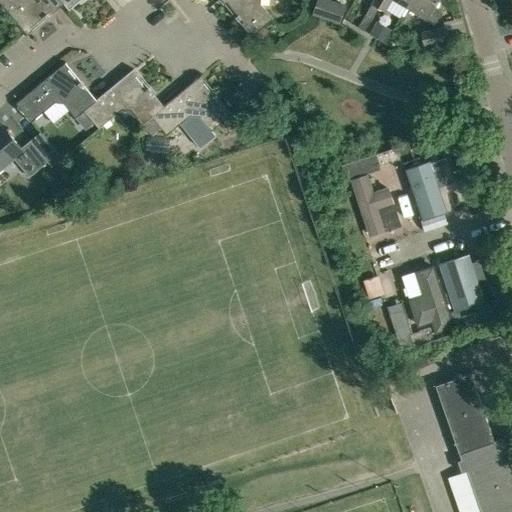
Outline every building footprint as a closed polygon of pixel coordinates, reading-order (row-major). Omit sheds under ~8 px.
[(0,0),(0,1),(25,32),(27,34),(64,4),(60,0),(0,0)] [(60,0),(64,4),(69,10),(81,0),(60,0)] [(221,0),(252,37),(273,19),(261,5),(261,0),(221,0)] [(344,6),(325,0),(319,0),(315,14),(338,22),(344,6)] [(364,32),(378,8),(382,0),(374,0),(358,28),(364,32)] [(391,0),(393,0),(406,8),(410,0),(382,0),(378,8),(385,12),(391,0)] [(410,0),(406,8),(434,24),(442,11),(435,7),(439,0),(410,0)] [(391,30),(377,22),(369,34),(384,43),(391,30)] [(449,40),(446,27),(421,33),(424,46),(449,40)] [(76,118),(85,111),(97,100),(96,100),(66,63),(16,103),(32,122),(55,103),(64,104),(76,118)] [(85,111),(99,128),(122,109),(132,110),(143,125),(152,117),(164,107),(164,106),(133,69),(96,100),(97,100),(85,111)] [(152,117),(167,135),(190,116),(199,117),(211,131),(232,114),(201,76),(164,106),(164,107),(152,117)] [(40,135),(32,142),(23,150),(2,125),(0,127),(0,169),(14,158),(29,177),(48,161),(56,155),(40,135)] [(447,144),(444,132),(424,139),(427,150),(447,144)] [(377,154),(376,154),(380,166),(400,159),(400,158),(396,148),(377,154)] [(418,224),(441,219),(428,168),(405,174),(418,224)] [(385,192),(369,197),(381,235),(397,230),(385,192)] [(451,315),(480,305),(463,256),(435,266),(451,315)] [(416,295),(402,300),(410,324),(426,318),(429,327),(443,323),(424,268),(409,273),(416,295)] [(481,324),(481,323),(477,312),(458,319),(457,319),(461,330),(481,324)] [(414,346),(434,339),(430,328),(410,334),(405,335),(398,338),(402,350),(409,347),(414,346)] [(472,347),(469,339),(458,344),(462,351),(472,347)] [(494,442),(471,374),(436,386),(466,472),(468,471),(482,511),(511,511),(511,468),(502,439),(494,442)]
